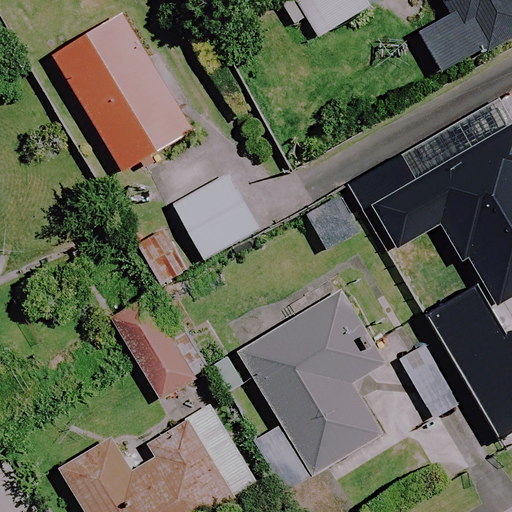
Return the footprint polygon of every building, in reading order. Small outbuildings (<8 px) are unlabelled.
[(103,17),(94,0),(52,0),(68,33),(103,17)] [(370,12),(362,0),(293,0),(318,42),(370,12)] [(511,0),(438,0),(449,21),(422,34),(442,74),(511,39),(511,0)] [(193,133),(124,19),(55,61),(124,175),(193,133)] [(511,127),(367,211),(393,256),(437,231),(460,270),(467,266),(494,312),(511,301),(511,127)] [(259,232),(232,180),(175,211),(202,262),(259,232)] [(203,382),(156,296),(112,320),(159,406),(203,382)] [(367,374),(328,306),(240,355),(281,427),(255,442),(284,494),(382,439),(351,383),(367,374)] [(463,408),(435,356),(406,371),(433,423),(463,408)] [(255,511),(267,505),(211,411),(124,463),(113,444),(61,474),(83,511),(255,511)]
